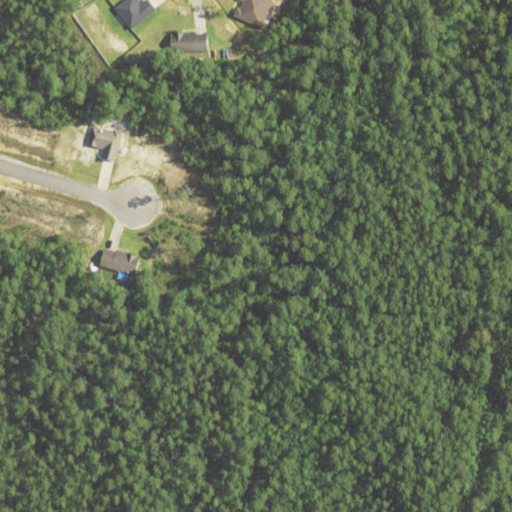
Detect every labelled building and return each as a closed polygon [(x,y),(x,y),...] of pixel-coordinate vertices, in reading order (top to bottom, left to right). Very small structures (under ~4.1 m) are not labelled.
[(150,0),(146,0),(143,3),(141,0),(126,0),(116,8),(133,30),(159,11),(150,0)] [(236,15),(263,28),(275,0),(274,0),(241,0),(243,1),(236,15)] [(212,34),(171,32),(170,53),(211,54),(212,34)] [(115,160),(121,132),(93,126),(89,145),(106,148),(104,158),(115,160)] [(141,274),(143,255),(105,250),(102,269),(141,274)]
